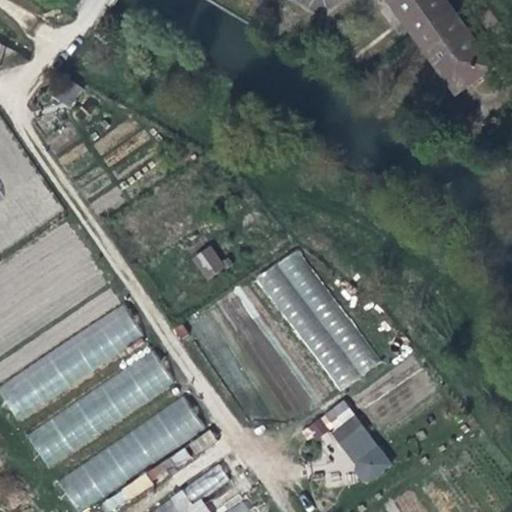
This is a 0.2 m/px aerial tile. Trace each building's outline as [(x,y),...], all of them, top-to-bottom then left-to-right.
[(383,0),(453,96),(488,69),(438,0),(383,0)] [(46,89),(69,107),(82,89),(59,72),(46,89)] [(202,154),(242,126),(240,122),(219,109),(186,132),(202,154)] [(137,123),(119,136),(151,181),(169,168),(137,123)] [(270,173),(288,159),(280,148),(262,161),(270,173)] [(228,268),(212,246),(195,259),(211,281),(228,268)] [(340,391),(381,360),(295,248),(254,279),(340,391)] [(0,392),(16,419),(145,339),(124,305),(0,382),(0,392)] [(153,352),(25,432),(47,466),(174,386),(153,352)] [(345,398),(319,416),(365,483),(391,466),(345,398)] [(186,401),(56,475),(75,508),(205,434),(186,401)] [(222,469),(147,511),(249,511),(243,501),(223,511),(209,511),(201,497),(229,481),(222,469)]
